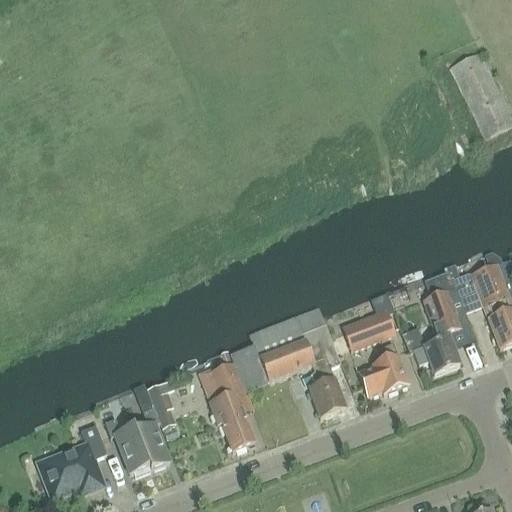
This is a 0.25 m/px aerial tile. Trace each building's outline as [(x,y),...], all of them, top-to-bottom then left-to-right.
[(485,143),(511,130),(511,125),(480,57),(451,71),(485,143)] [(452,284),(455,292),(461,307),(479,300),(499,354),(511,349),(511,268),(510,264),(497,269),(470,279),(470,278),(452,284)] [(461,307),(455,292),(422,305),(438,346),(413,356),(418,371),(429,367),(434,380),(460,370),(448,339),(461,333),(468,330),(460,307),(461,307)] [(396,339),(386,315),(341,332),(351,356),(396,339)] [(252,351),(230,360),(245,397),(312,371),(315,378),(312,379),(316,391),(308,394),(319,424),(346,414),(334,384),(333,384),(329,373),(340,369),(325,330),(300,340),(302,344),(257,362),(252,351)] [(373,372),(358,378),(367,402),(382,397),(383,399),(409,390),(397,360),(392,349),(375,355),(379,367),(372,370),(373,372)] [(255,449),(244,420),(252,416),(246,400),(244,401),(232,370),(210,379),(220,405),(209,410),(217,432),(222,431),(232,457),(255,449)] [(147,394),(154,413),(159,428),(162,434),(174,429),(159,389),(147,394)] [(155,430),(159,428),(154,413),(142,417),(146,427),(134,432),(150,475),(169,467),(155,430)] [(135,481),(150,475),(134,432),(121,437),(115,424),(104,428),(110,443),(115,441),(130,479),(133,477),(135,481)] [(86,450),(38,468),(52,504),(85,491),(87,497),(103,491),(93,465),(106,459),(95,430),(81,436),(86,450)]
